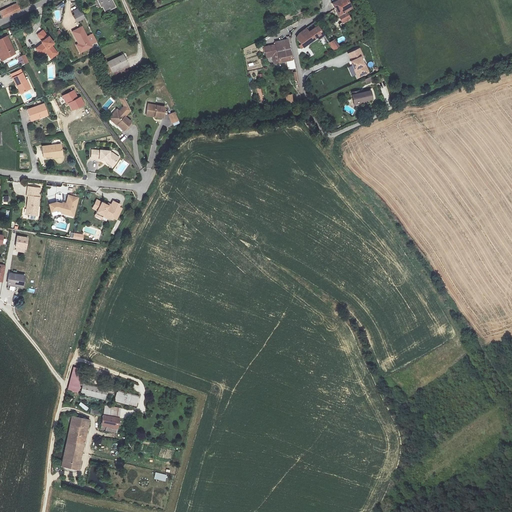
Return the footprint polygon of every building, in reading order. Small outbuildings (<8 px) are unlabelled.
[(112,0),(97,0),(101,8),(103,7),(106,13),(116,8),(112,0)] [(348,0),(340,0),(333,5),(344,23),(351,19),(346,12),(353,8),(348,0)] [(0,11),(3,18),(20,10),(17,3),(0,10),(0,11)] [(74,15),(73,16),(76,23),(85,18),(80,8),(72,12),(74,15)] [(298,36),(297,38),(302,44),(299,46),(302,49),(320,35),(325,32),(320,25),(309,33),(306,30),(298,36)] [(87,37),(82,26),(72,31),(78,44),(76,45),(80,53),(92,47),(91,45),(97,42),(93,34),(87,37)] [(51,57),(57,52),(52,45),(54,43),(43,30),(37,35),(42,41),(41,41),(42,43),(36,48),(42,55),(46,51),(51,57)] [(0,39),(0,46),(1,48),(0,48),(0,56),(2,60),(16,53),(8,36),(0,39)] [(292,60),(287,39),(275,42),(276,44),(265,46),(267,56),(274,55),(275,63),(281,62),(292,60)] [(329,44),(333,51),(334,52),(341,47),(335,39),(329,44)] [(359,48),(347,53),(350,61),(349,61),(353,69),(353,70),(357,78),(369,72),(365,64),(364,64),(360,57),(363,56),(359,48)] [(18,58),(21,66),(29,62),(25,55),(18,58)] [(124,55),(108,62),(113,72),(129,65),(124,55)] [(21,93),(23,92),(31,88),(27,80),(26,80),(21,69),(12,74),(17,85),(21,93)] [(74,90),(63,96),(68,105),(69,104),(73,111),(85,105),(81,98),(79,99),(74,90)] [(359,91),(355,92),(355,94),(353,95),(355,103),(373,99),(371,91),(359,93),(359,91)] [(292,95),(285,96),(286,104),(293,103),(292,95)] [(131,122),(125,117),(131,111),(124,97),(120,99),(124,106),(120,111),(118,110),(110,118),(117,125),(118,125),(124,130),(131,122)] [(48,115),(44,104),(28,110),(31,121),(48,115)] [(148,104),(147,112),(146,115),(155,116),(163,117),(165,107),(148,104)] [(179,122),(175,112),(168,114),(172,124),(179,122)] [(44,157),(53,156),(53,158),(63,156),(61,144),(42,147),(44,157)] [(113,166),(119,158),(112,153),(109,152),(110,151),(100,150),(100,151),(92,150),(91,158),(99,159),(99,160),(104,160),(113,166)] [(28,196),(26,214),(37,215),(40,188),(28,186),(27,196),(28,196)] [(74,216),(78,199),(69,196),(66,205),(57,203),(50,205),(52,212),(57,211),(61,212),(61,213),(65,214),(74,216)] [(98,210),(95,215),(107,221),(109,217),(113,219),(114,218),(117,219),(122,208),(119,207),(121,204),(114,201),(112,205),(109,204),(108,205),(97,200),(93,208),(98,210)] [(117,220),(111,233),(114,235),(120,222),(117,220)] [(16,248),(16,251),(24,253),(25,249),(26,250),(28,237),(16,235),(14,248),(16,248)] [(27,275),(12,272),(10,282),(25,285),(27,275)] [(74,367),(68,390),(78,392),(84,370),(74,367)] [(109,389),(84,382),(81,392),(106,399),(109,389)] [(119,391),(116,401),(136,406),(139,396),(119,391)] [(104,414),(120,417),(121,408),(105,405),(104,414)] [(120,417),(104,414),(102,424),(108,425),(107,430),(117,432),(120,417)] [(90,419),(73,416),(67,440),(84,444),(90,419)] [(84,444),(67,440),(62,466),(78,469),(84,444)] [(143,446),(142,454),(154,457),(155,455),(162,456),(163,450),(143,446)] [(154,479),(166,481),(167,474),(156,472),(154,479)]
